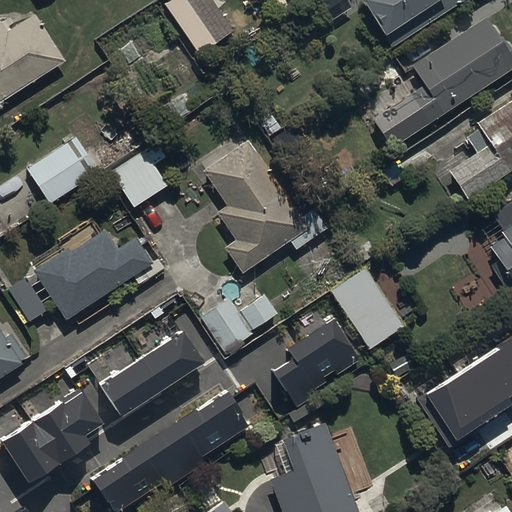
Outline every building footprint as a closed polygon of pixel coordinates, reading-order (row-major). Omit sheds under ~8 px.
[(210,0),(172,0),(163,7),(199,58),(234,34),(210,0)] [(295,0),(299,5),(305,0),(315,0),(331,23),(358,5),(354,0),(295,0)] [(358,0),(357,1),(390,52),(468,1),(470,4),(476,0),(358,0)] [(0,106),(66,62),(35,16),(8,34),(0,22),(0,106)] [(485,20),(408,69),(420,87),(371,118),(389,148),(511,70),(511,47),(509,42),(505,44),(502,39),(499,41),(485,20)] [(467,204),(511,173),(511,101),(475,127),(479,132),(466,141),(477,156),(448,176),(467,204)] [(61,147),(26,170),(50,207),(99,175),(74,134),(59,144),(61,147)] [(299,218),(293,209),(271,177),(269,177),(247,144),(203,174),(227,209),(217,216),(235,243),(224,250),(242,277),(290,244),(295,252),(325,231),(311,211),(299,218)] [(166,182),(142,148),(108,172),(131,206),(166,182)] [(511,301),(511,300),(511,202),(489,217),(504,239),(488,249),(498,265),(490,270),(511,301)] [(37,269),(32,273),(67,323),(132,278),(139,288),(164,270),(140,235),(117,251),(104,232),(70,256),(66,250),(64,252),(61,248),(35,266),(37,269)] [(364,272),(329,295),(366,352),(401,329),(364,272)] [(45,313),(25,282),(8,293),(29,324),(45,313)] [(222,349),(226,353),(252,336),(250,334),(276,317),(264,298),(238,315),(229,301),(199,320),(219,351),(222,349)] [(293,358),(273,371),(296,405),(363,361),(334,318),(287,349),(293,358)] [(183,329),(99,384),(119,415),(203,361),(183,329)] [(0,380),(21,367),(20,365),(26,360),(11,337),(4,341),(0,335),(0,380)] [(511,336),(417,399),(449,448),(511,407),(511,403),(508,398),(511,394),(511,336)] [(80,390),(2,441),(30,483),(91,443),(86,435),(102,424),(80,390)] [(226,391),(91,478),(112,511),(115,511),(163,482),(167,487),(206,463),(202,457),(249,426),(226,391)] [(356,511),(323,425),(282,441),(282,440),(272,444),(273,448),(260,453),(268,473),(282,468),(285,476),(269,483),(279,511),(356,511)] [(194,511),(230,511),(212,484),(187,500),(194,511)] [(392,511),(377,484),(361,492),(367,504),(360,508),(362,511),(392,511)]
